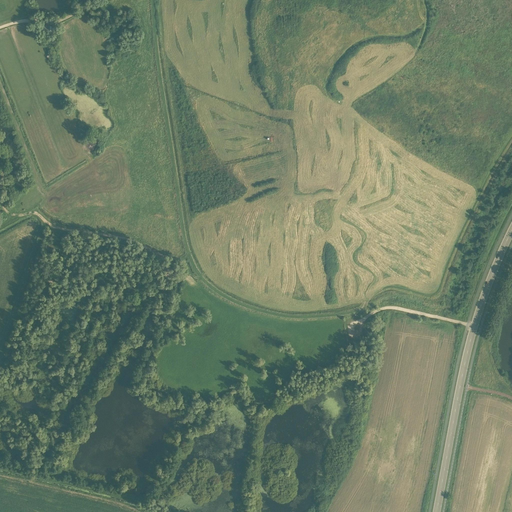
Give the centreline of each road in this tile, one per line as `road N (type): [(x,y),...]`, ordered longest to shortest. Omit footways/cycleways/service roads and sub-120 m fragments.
road 1 (primary): [(436,511),(462,369),(511,229)]
road 2 (track): [(0,201),(14,215),(32,212),(66,229),(129,240),(179,263)]
